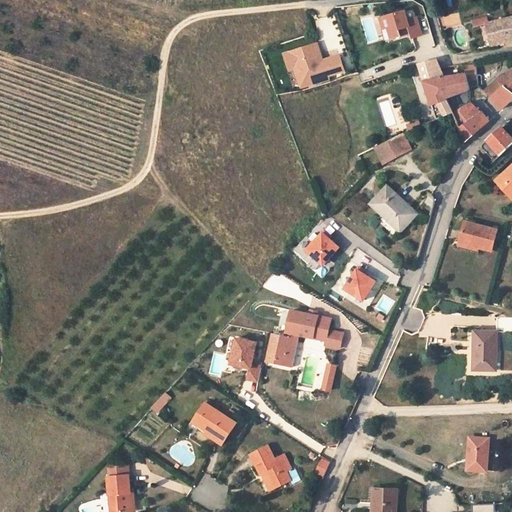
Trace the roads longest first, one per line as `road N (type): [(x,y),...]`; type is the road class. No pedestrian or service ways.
road 1 (unclassified): [(511,110),(466,155),(319,511)]
road 2 (track): [(0,215),(88,200),(143,173),(163,54),(177,27),(201,15),(303,4)]
road 3 (residential): [(424,0),(451,57),(511,49)]
